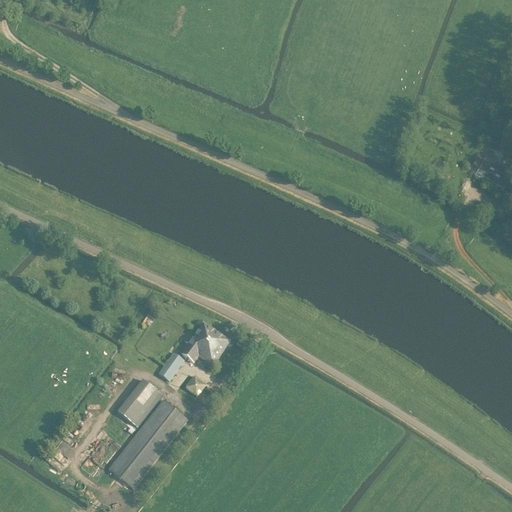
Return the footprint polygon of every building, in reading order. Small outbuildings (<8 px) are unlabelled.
[(501,138),(499,146),(511,151),(511,150),(511,142),(508,141),(509,136),(504,135),(503,138),(501,138)] [(484,158),(479,156),(474,165),(479,167),(484,158)] [(492,163),(486,159),(479,170),(499,182),(497,185),(504,189),(511,178),(504,174),(506,170),(492,163)] [(199,357),(203,360),(213,367),(230,342),(204,324),(182,356),(194,364),(199,357)] [(175,375),(184,362),(179,358),(174,354),(159,375),(164,378),(169,382),(175,375)] [(196,397),(205,385),(195,378),(186,389),(196,397)] [(138,429),(163,397),(143,381),(118,413),(138,429)] [(133,490),(188,420),(164,402),(109,471),(133,490)]
